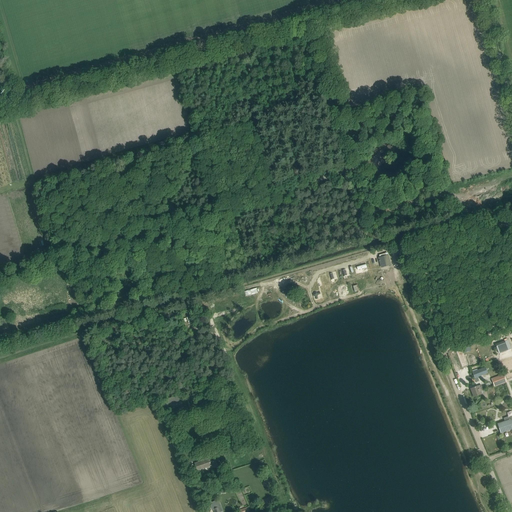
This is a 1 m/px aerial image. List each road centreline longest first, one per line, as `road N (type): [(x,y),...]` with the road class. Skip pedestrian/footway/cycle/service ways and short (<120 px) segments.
road 1 (residential): [(0,278),(352,163)]
road 2 (track): [(309,17),(0,108)]
road 3 (track): [(397,240),(507,511)]
road 4 (track): [(309,17),(352,163)]
road 5 (track): [(369,217),(511,183)]
